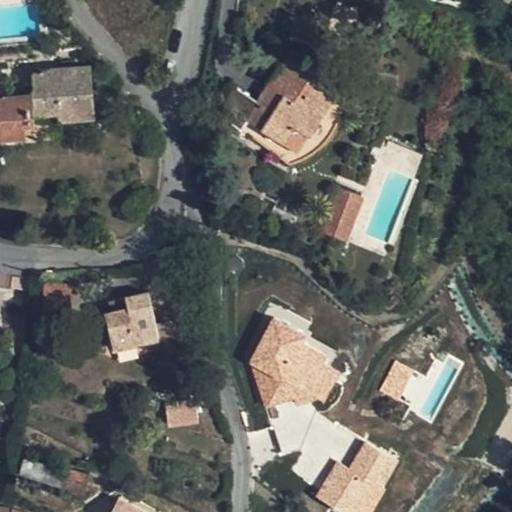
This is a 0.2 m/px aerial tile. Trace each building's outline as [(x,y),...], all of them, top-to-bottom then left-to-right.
[(257,101),(241,128),(272,147),(277,140),(283,143),(293,126),(309,135),(335,95),(300,72),(307,60),(291,50),(257,101)] [(0,138),(25,137),(24,127),(34,126),(34,116),(60,113),(61,120),(95,118),(93,93),(91,65),(34,70),(36,92),(3,96),(1,73),(0,73),(0,138)] [(223,117),(241,128),(257,101),(230,84),(223,117)] [(105,91),(93,93),(95,118),(108,116),(105,91)] [(298,153),(309,135),(293,126),(283,143),(298,153)] [(318,231),(347,242),(364,195),(335,185),(318,231)] [(198,275),(197,255),(173,257),(174,276),(198,275)] [(1,268),(0,267),(0,282),(15,284),(39,287),(40,274),(1,268)] [(39,287),(15,284),(11,311),(35,315),(39,287)] [(148,287),(112,296),(116,310),(106,312),(115,346),(159,336),(157,323),(152,302),(148,287)] [(179,319),(157,323),(159,336),(181,331),(179,319)] [(318,417),(341,371),(324,362),(326,357),(301,344),(306,334),(276,319),(245,380),(318,417)] [(399,398),(409,366),(391,361),(381,392),(399,398)] [(185,401),(182,406),(170,400),(164,412),(191,426),(200,409),(185,401)] [(349,468),(334,460),(313,499),(338,511),(370,511),(399,458),(363,440),(349,468)] [(62,484),(67,466),(25,454),(20,472),(62,484)] [(108,496),(110,484),(91,479),(87,492),(108,496)] [(152,511),(115,499),(110,511),(152,511)]
